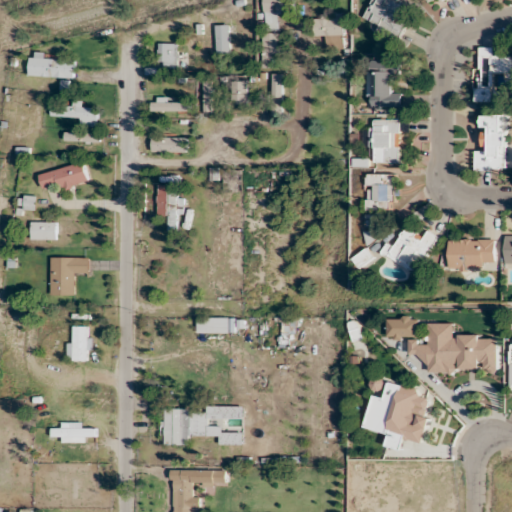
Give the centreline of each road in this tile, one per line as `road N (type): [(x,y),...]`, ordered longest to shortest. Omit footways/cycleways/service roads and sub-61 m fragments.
road 1 (residential): [(125,511),(129,40)]
road 2 (residential): [(128,161),(284,159),(301,110),(299,24)]
road 3 (residential): [(511,198),(461,197),(441,172),(445,44),(462,30),(511,16)]
